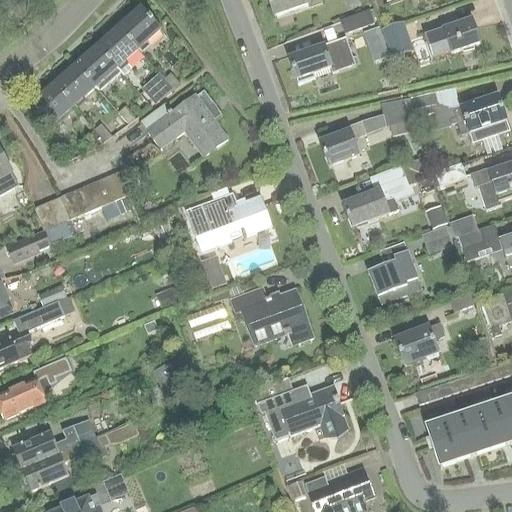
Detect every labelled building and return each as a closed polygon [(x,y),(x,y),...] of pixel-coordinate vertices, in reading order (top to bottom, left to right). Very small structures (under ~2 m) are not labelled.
[(319,0),(267,0),(273,18),(275,23),(307,12),(321,7),(319,0)] [(137,50),(148,41),(158,32),(139,10),(118,29),(137,50)] [(367,11),(337,21),(342,35),(372,25),(367,11)] [(448,25),(422,34),(429,55),(447,49),(450,57),(479,47),(471,23),(449,30),(448,25)] [(414,50),(406,25),(386,32),(394,57),(414,50)] [(124,79),(133,71),(125,61),(137,50),(118,29),(96,48),(115,69),(124,79)] [(313,78),(312,74),(330,68),(333,76),(355,68),(344,38),(288,58),(297,84),(313,78)] [(96,48),(75,66),(94,88),(115,69),(96,48)] [(75,66),(53,86),(72,108),(94,88),(75,66)] [(180,87),(169,75),(163,81),(173,92),(180,87)] [(159,76),(141,92),(155,108),(173,92),(159,76)] [(72,108),(53,86),(32,105),(51,127),(72,108)] [(225,142),(211,123),(219,117),(201,93),(193,99),(192,98),(146,134),(159,151),(182,133),(201,160),(225,142)] [(434,97),(434,95),(408,101),(411,114),(437,108),(434,97)] [(451,113),(460,138),(467,135),(471,146),(508,133),(495,97),(451,113)] [(410,123),(404,100),(382,105),(387,128),(410,123)] [(133,121),(123,109),(117,114),(127,126),(133,121)] [(94,131),(104,143),(111,138),(100,125),(94,131)] [(352,142),(366,136),(361,125),(341,132),(317,141),(328,168),(357,157),(352,142)] [(97,147),(104,143),(94,131),(87,136),(97,147)] [(0,193),(16,185),(10,174),(0,156),(0,193)] [(344,201),(354,228),(400,210),(396,200),(414,194),(410,185),(431,177),(423,157),(401,166),(405,178),(344,201)] [(487,169),(468,175),(473,189),(477,188),(485,212),(501,207),(500,203),(511,198),(511,164),(488,173),(487,169)] [(459,165),(432,174),(437,188),(464,178),(459,165)] [(125,172),(114,177),(124,200),(135,195),(125,172)] [(124,200),(114,177),(103,182),(113,204),(124,200)] [(103,182),(92,186),(102,209),(113,204),(103,182)] [(102,209),(92,186),(81,191),(91,214),(102,209)] [(225,190),(210,196),(212,203),(225,198),(228,197),(225,190)] [(81,191),(70,196),(80,218),(91,214),(81,191)] [(80,218),(70,196),(59,200),(69,223),(80,218)] [(212,203),(185,213),(200,254),(269,228),(258,198),(229,209),(225,198),(212,203)] [(56,229),(69,223),(59,200),(46,206),(56,229)] [(125,201),(116,205),(121,217),(130,213),(125,201)] [(42,234),(56,229),(46,206),(33,211),(42,234)] [(447,226),(441,208),(428,213),(434,231),(447,226)] [(175,239),(166,218),(156,222),(165,243),(175,239)] [(447,226),(422,236),(430,255),(454,246),(447,226)] [(479,232),(457,240),(465,265),(488,257),(479,232)] [(511,238),(499,242),(505,260),(511,257),(511,238)] [(13,265),(50,250),(47,243),(8,259),(3,247),(0,248),(0,271),(0,273),(14,267),(13,265)] [(395,264),(367,274),(379,306),(420,291),(406,254),(393,259),(395,264)] [(211,292),(226,286),(223,278),(208,283),(211,292)] [(57,302),(67,298),(61,285),(37,296),(43,309),(57,302)] [(0,286),(0,319),(12,314),(0,286)] [(174,291),(160,297),(166,310),(179,304),(174,291)] [(227,291),(211,297),(214,304),(230,298),(227,291)] [(249,336),(282,323),(291,349),(313,341),(295,293),(270,303),(269,299),(264,301),(260,291),(229,303),(234,317),(241,315),(249,336)] [(470,295),(451,302),(455,314),(475,306),(470,295)] [(499,296),(480,303),(492,337),(493,340),(501,338),(498,328),(505,326),(500,310),(506,308),(502,296),(499,296)] [(57,302),(63,317),(75,311),(68,297),(67,298),(57,302)] [(0,370),(33,357),(28,345),(31,344),(27,333),(63,317),(57,302),(43,309),(13,322),(19,337),(0,344),(0,370)] [(221,305),(187,317),(191,329),(193,329),(196,339),(229,328),(221,305)] [(154,324),(144,328),(147,337),(157,332),(154,324)] [(437,324),(393,341),(403,367),(437,355),(432,341),(442,338),(437,324)] [(0,416),(2,422),(44,405),(40,395),(50,391),(49,389),(55,386),(53,381),(70,374),(64,360),(31,375),(35,382),(0,396),(0,416)] [(511,362),(498,367),(414,395),(417,406),(511,376),(511,362)] [(185,391),(174,364),(153,372),(165,400),(185,391)] [(435,377),(420,382),(423,390),(438,384),(435,377)] [(341,420),(335,405),(338,405),(332,389),(291,405),(282,383),(253,394),(262,418),(279,411),(290,440),(324,427),(329,441),(337,441),(345,432),(340,420),(341,420)] [(511,440),(511,399),(500,404),(511,440)] [(478,457),(511,445),(511,440),(500,404),(465,416),(478,457)] [(439,470),(478,457),(465,416),(425,429),(429,440),(425,441),(429,452),(433,451),(439,470)] [(49,435),(12,451),(21,473),(80,448),(79,445),(94,439),(87,424),(62,434),(66,443),(54,447),(49,435)] [(114,433),(119,446),(139,438),(133,425),(114,433)] [(80,448),(21,473),(30,495),(53,485),(60,502),(82,493),(78,484),(73,486),(70,478),(67,479),(62,466),(84,457),(87,465),(108,456),(105,449),(110,447),(106,437),(95,442),(94,439),(79,445),(80,448)] [(309,483),(312,490),(306,492),(313,511),(366,511),(363,502),(372,498),(361,470),(326,484),(323,478),(309,483)] [(127,496),(119,477),(101,485),(109,503),(127,496)] [(306,495),(300,483),(288,488),(294,500),(306,495)] [(60,510),(61,511),(60,511),(100,511),(94,497),(74,506),(73,504),(60,510)]
